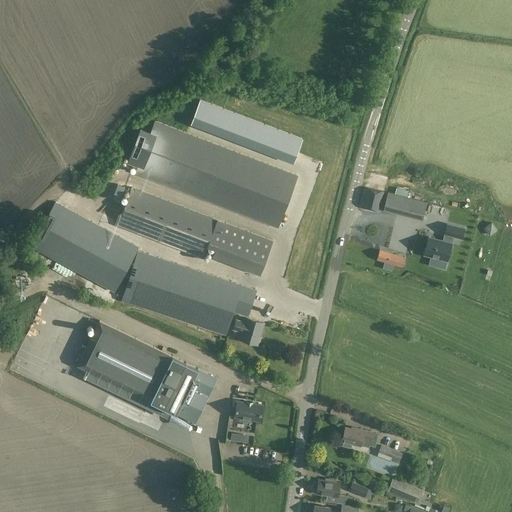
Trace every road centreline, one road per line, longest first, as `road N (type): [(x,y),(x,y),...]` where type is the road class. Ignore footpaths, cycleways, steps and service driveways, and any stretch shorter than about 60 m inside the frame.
road 1 (unclassified): [(290,511),(323,292),(416,0)]
road 2 (track): [(307,398),(42,286),(0,302)]
